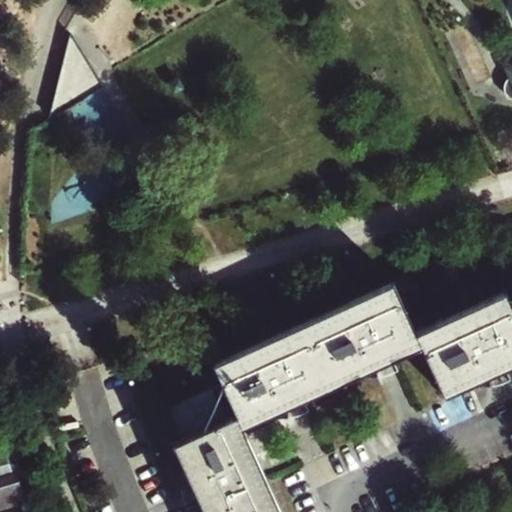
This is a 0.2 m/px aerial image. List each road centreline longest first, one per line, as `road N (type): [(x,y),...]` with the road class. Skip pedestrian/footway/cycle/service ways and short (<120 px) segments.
road 1 (residential): [(67,318),(511,189)]
road 2 (residential): [(67,318),(133,511)]
